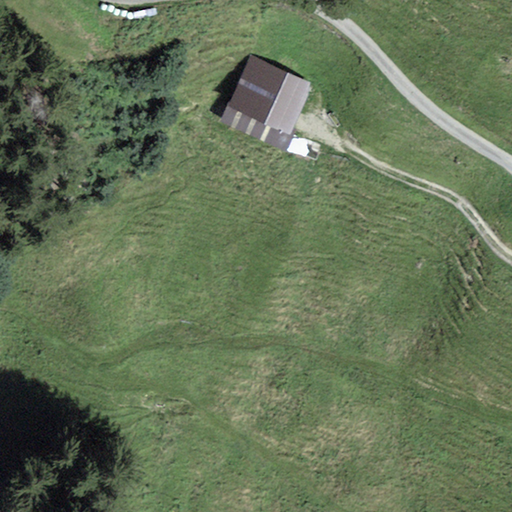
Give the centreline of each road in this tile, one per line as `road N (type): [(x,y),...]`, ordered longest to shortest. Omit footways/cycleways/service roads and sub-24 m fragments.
road 1 (unclassified): [(511,164),(437,116),(359,37),(304,0)]
road 2 (track): [(324,128),(363,161),(445,195),(511,261)]
